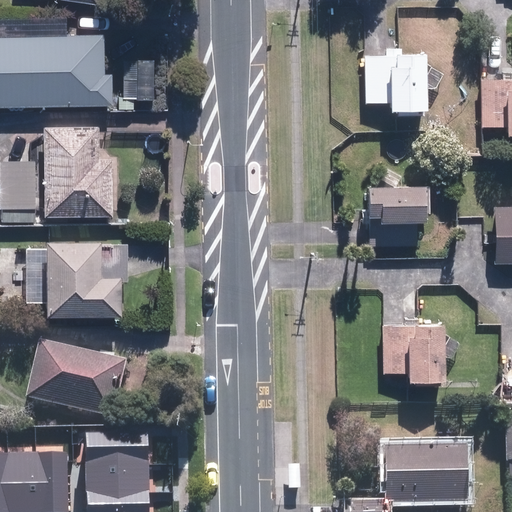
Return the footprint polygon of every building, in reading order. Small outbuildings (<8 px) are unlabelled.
[(0,42),(0,110),(106,109),(106,79),(97,79),(96,41),(0,42)] [(417,116),(416,61),(360,62),(362,105),(380,104),(381,117),(417,116)] [(511,84),(476,84),(476,130),(499,130),(499,139),(511,138),(511,84)] [(93,133),(42,133),(43,219),(104,219),(103,165),(93,165),(93,133)] [(29,165),(0,165),(0,210),(30,210),(29,165)] [(362,219),(363,247),(410,246),(409,225),(411,225),(410,189),(356,190),(357,219),(362,219)] [(511,209),(488,210),(488,265),(511,264),(511,209)] [(92,248),(39,248),(40,322),(112,321),(111,285),(92,285),(92,248)] [(431,328),(377,328),(377,374),(398,374),(398,381),(431,381),(431,328)] [(34,346),(21,401),(105,421),(118,366),(34,346)] [(149,511),(147,431),(86,433),(88,511),(149,511)] [(382,511),(382,506),(456,504),(456,449),(378,451),(378,506),(337,506),(337,511),(382,511)] [(67,511),(67,453),(0,454),(0,511),(67,511)]
